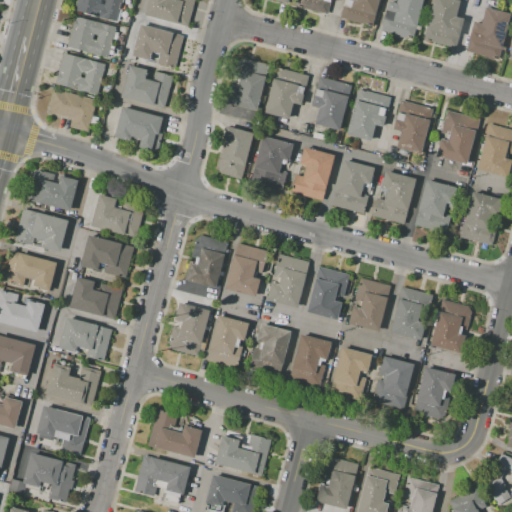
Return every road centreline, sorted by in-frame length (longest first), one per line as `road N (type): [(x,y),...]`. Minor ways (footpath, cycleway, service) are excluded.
road 1 (residential): [(181,193),(511,284)]
road 2 (residential): [(220,18),(511,96)]
road 3 (residential): [(224,0),(181,193)]
road 4 (residential): [(3,133),(181,193)]
road 5 (residential): [(181,193),(135,372)]
road 6 (residential): [(135,372),(309,418)]
road 7 (residential): [(309,418),(445,453),(469,437)]
road 8 (residential): [(469,437),(511,280)]
road 9 (residential): [(135,372),(97,511)]
